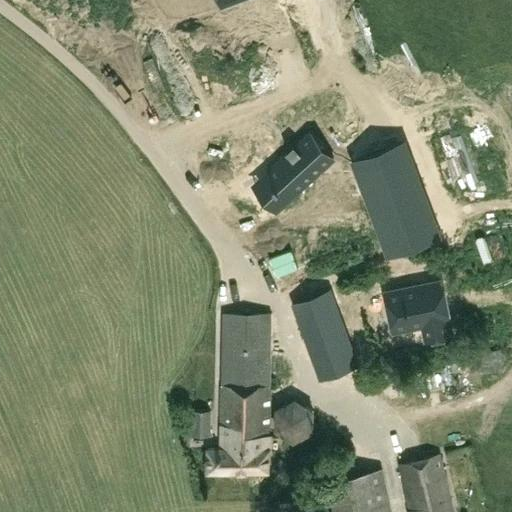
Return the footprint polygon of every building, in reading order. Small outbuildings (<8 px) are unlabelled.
[(77,0),(82,23),(112,17),(108,0),(77,0)] [(158,43),(179,31),(170,14),(148,26),(158,43)] [(188,54),(161,62),(180,126),(207,118),(188,54)] [(268,64),(274,93),(303,87),(297,58),(268,64)] [(229,111),(257,101),(254,90),(226,100),(229,111)] [(266,172),(289,197),(316,172),(362,173),(358,162),(328,161),(333,157),(310,132),(297,144),(295,142),(287,149),(289,151),(266,172)] [(437,235),(402,141),(356,158),(358,162),(362,173),(391,252),(437,235)] [(393,329),(425,323),(428,338),(452,333),(443,288),(420,292),(418,285),(386,291),(393,329)] [(337,307),(318,314),(312,296),(292,303),(313,359),(351,346),(337,307)] [(269,434),(271,315),(223,314),(221,447),(208,447),(207,470),(270,471),(271,434),(269,434)] [(313,432),(313,410),(294,399),(275,410),(275,432),(294,443),(313,432)] [(212,435),(212,415),(212,408),(192,408),(192,435),(212,435)] [(453,511),(444,470),(441,454),(397,464),(398,470),(401,469),(410,511),(453,511)] [(393,511),(387,480),(383,466),(325,479),(332,511),(393,511)]
